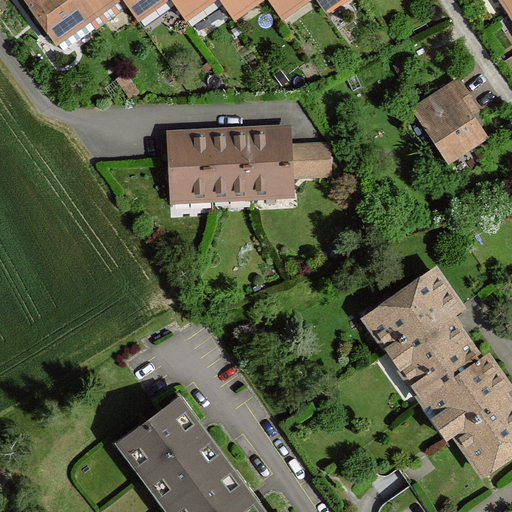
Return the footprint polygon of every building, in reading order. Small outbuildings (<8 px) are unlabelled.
[(30,0),(63,45),(126,0),(129,0),(144,21),(174,0),(177,0),(193,21),(222,0),(226,0),(241,20),(268,0),(275,0),(290,20),(317,0),(323,0),(331,11),(346,0),(30,0)] [(457,82),(415,110),(449,163),(486,139),(471,115),(477,111),(457,82)] [(289,129),(171,135),(174,203),(292,197),(292,178),(332,176),(330,144),(290,146),(289,129)] [(461,443),(487,482),(511,465),(511,396),(511,395),(511,383),(497,361),(490,366),(458,320),(468,313),(439,270),(369,318),(456,446),(461,443)] [(266,511),(181,397),(120,442),(172,511),(266,511)]
